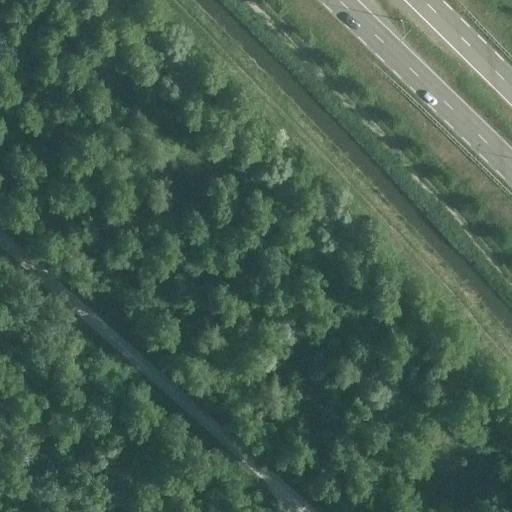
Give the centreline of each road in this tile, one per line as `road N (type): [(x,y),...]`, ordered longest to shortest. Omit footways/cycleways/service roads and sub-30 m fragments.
road 1 (primary): [(336,0),(511,170)]
road 2 (primary): [(511,89),(420,0)]
